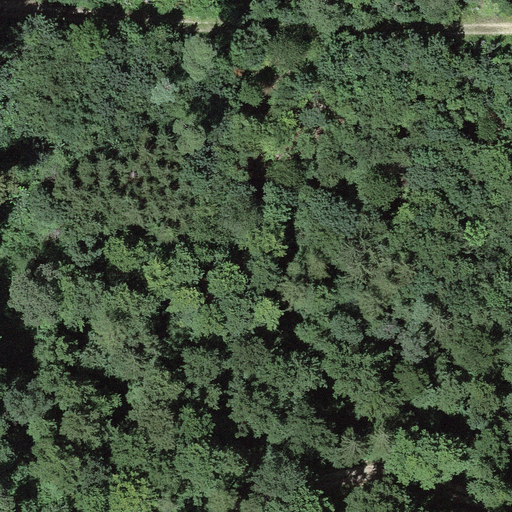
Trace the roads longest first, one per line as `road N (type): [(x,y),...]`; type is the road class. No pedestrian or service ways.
road 1 (track): [(0,12),(511,28)]
road 2 (track): [(240,511),(368,474),(407,476),(510,511)]
